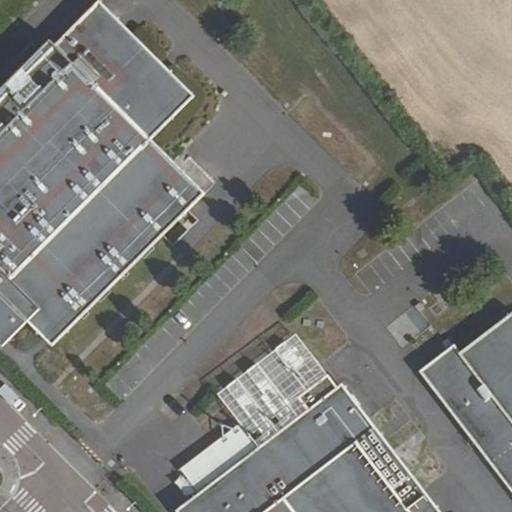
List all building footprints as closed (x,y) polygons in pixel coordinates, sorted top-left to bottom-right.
[(22,317),(27,322),(52,347),(205,193),(151,139),(194,96),(98,1),(54,46),(58,49),(50,57),(46,53),(0,99),(0,332),(3,336),(22,317)] [(511,312),(460,352),(454,344),(424,367),(419,371),(511,492),(511,312)] [(0,332),(0,343),(3,346),(27,322),(22,317),(3,336),(0,332)] [(342,397),(347,394),(340,385),(336,389),(342,397)] [(336,389),(176,511),(432,511),(363,422),(367,420),(347,394),(342,397),(336,389)]
